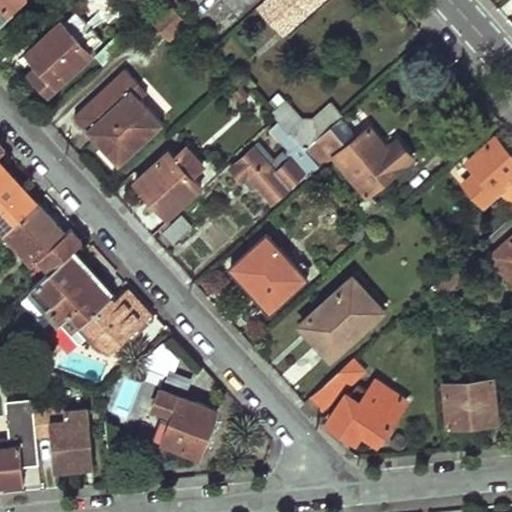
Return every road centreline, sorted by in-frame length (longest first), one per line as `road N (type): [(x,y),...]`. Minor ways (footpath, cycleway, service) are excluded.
road 1 (residential): [(0,105),(295,428),(333,490)]
road 2 (residential): [(116,511),(333,490)]
road 3 (residential): [(333,490),(511,472)]
